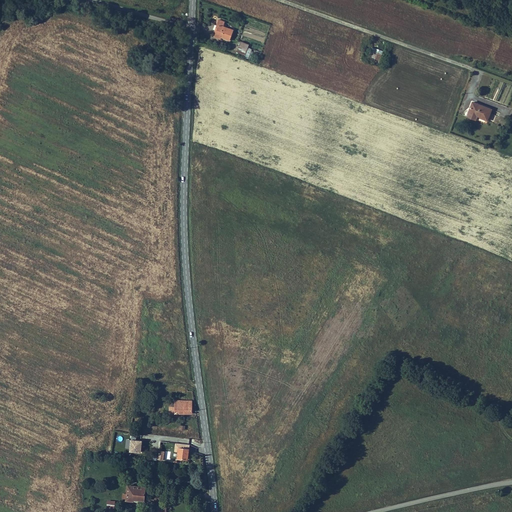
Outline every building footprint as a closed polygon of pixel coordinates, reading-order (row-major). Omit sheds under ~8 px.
[(215,28),(217,29),(216,31),(214,35),(221,37),(229,41),(233,30),(223,26),(224,22),(218,19),(215,28)] [(237,52),(244,55),(247,49),(239,46),(237,52)] [(373,55),(370,53),(368,59),(379,63),(379,61),(372,58),(373,55)] [(487,120),(489,113),(491,109),(472,102),(468,113),(476,116),(487,120)] [(192,401),(169,400),(170,413),(192,413),(192,401)] [(129,441),(116,439),(116,447),(121,447),(121,443),(129,444),(129,441)] [(179,446),(175,445),(175,452),(178,452),(177,458),(187,459),(189,449),(179,447),(179,446)] [(145,487),(128,485),(126,500),(133,501),(133,498),(144,500),(145,487)] [(107,499),(107,508),(115,508),(115,500),(107,499)]
